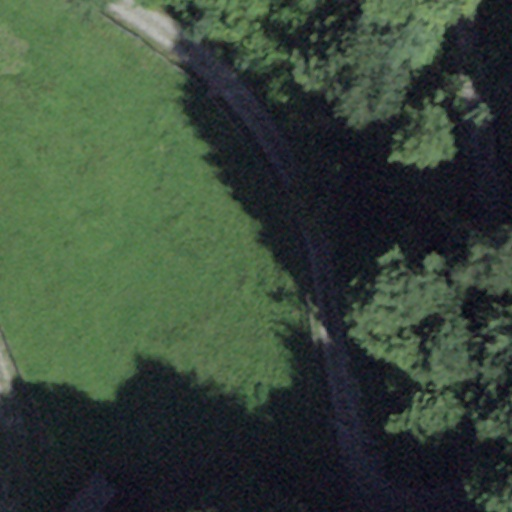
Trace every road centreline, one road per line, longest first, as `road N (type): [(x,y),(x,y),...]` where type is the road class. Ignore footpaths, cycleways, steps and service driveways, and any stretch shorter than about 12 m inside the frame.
road 1 (track): [(106,0),(212,74),(256,124),(288,179),(308,234),(350,456),(380,511)]
road 2 (track): [(432,511),(469,476),(490,370),(489,262),(448,0)]
